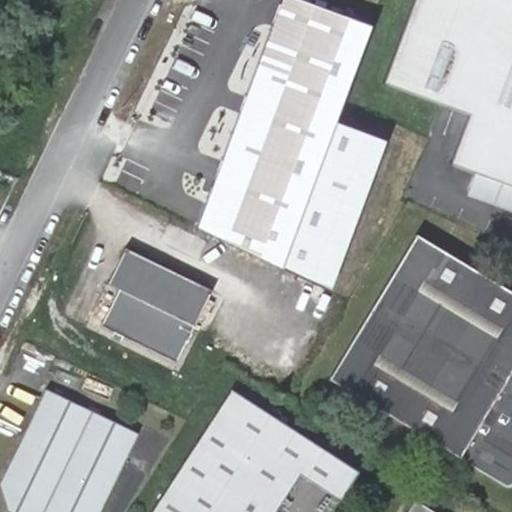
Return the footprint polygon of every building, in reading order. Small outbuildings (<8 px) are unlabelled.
[(343,121),(376,26),(305,0),(284,0),(203,228),(337,292),(392,144),(343,121)] [(511,0),(417,0),(388,82),(474,113),(456,162),(481,172),(511,182),(511,0)] [(511,206),(511,182),(481,172),(474,192),(511,206)] [(511,294),(409,235),(325,382),(508,487),(511,480),(511,294)] [(176,361),(211,289),(124,246),(107,282),(117,288),(100,324),(176,361)] [(9,511),(99,511),(138,433),(46,389),(1,484),(9,511)] [(223,404),(152,511),(272,511),(307,459),(223,404)]
